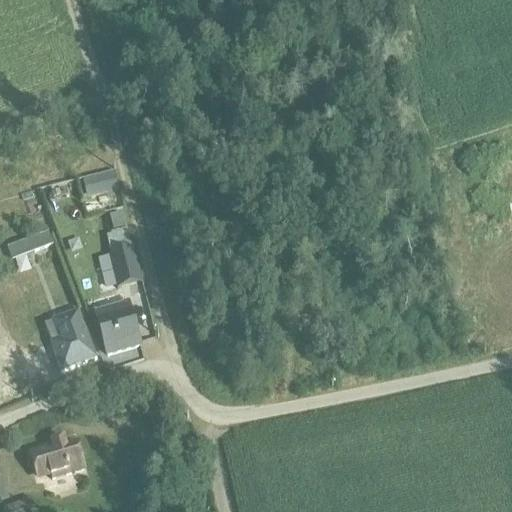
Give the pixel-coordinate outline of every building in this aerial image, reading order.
[(127,231),(106,237),(111,257),(108,259),(117,292),(142,285),(134,252),(134,251),(132,252),(127,231)] [(47,236),(7,251),(11,264),(52,248),(47,236)] [(458,249),(456,261),(477,264),(479,253),(458,249)] [(128,307),(96,317),(107,358),(140,349),(128,307)] [(58,344),(51,347),(62,376),(96,363),(78,315),(51,325),(58,344)] [(46,453),(30,457),(38,485),(52,481),(52,483),(86,473),(78,447),(67,450),(64,443),(45,449),(46,453)] [(36,511),(32,502),(7,511),(36,511)]
